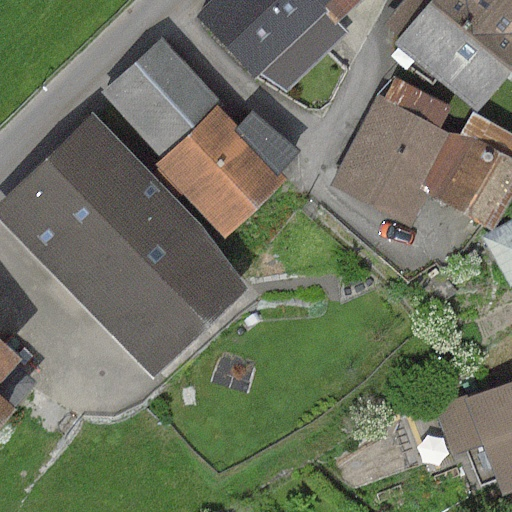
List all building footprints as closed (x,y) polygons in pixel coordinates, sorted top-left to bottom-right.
[(316,0),(209,0),(192,17),(253,80),(259,74),(326,10),(316,0)] [(316,0),(326,10),(338,22),(361,0),(316,0)] [(511,0),(428,0),(393,44),(474,110),(511,63),(511,0)] [(338,22),(326,10),(259,74),(284,93),(347,33),(338,22)] [(159,41),(100,91),(160,158),(215,107),(219,103),(159,41)] [(375,97),(328,186),(409,228),(424,196),(458,136),(446,134),(437,129),(448,108),(393,80),(381,101),(375,97)] [(160,158),(153,164),(221,236),(283,178),(277,172),(298,150),(249,110),(233,127),(215,107),(160,158)] [(89,114),(0,199),(0,223),(148,376),(242,287),(199,227),(89,114)] [(458,136),(424,196),(488,232),(511,188),(511,137),(470,114),(458,136)] [(511,219),(481,237),(508,286),(511,283),(511,219)] [(0,346),(0,375),(12,363),(15,360),(0,346)] [(12,363),(0,375),(0,419),(34,382),(12,363)] [(511,380),(435,408),(451,453),(481,442),(499,492),(511,487),(511,380)]
